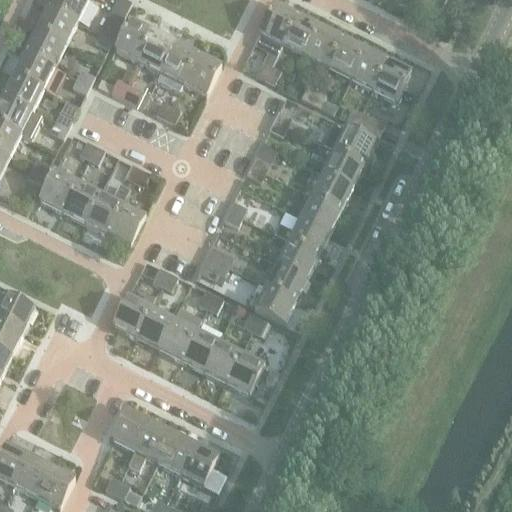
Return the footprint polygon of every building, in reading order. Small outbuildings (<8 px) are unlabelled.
[(82,0),(52,0),(47,10),(78,26),(89,3),(82,0)] [(419,0),(417,4),(440,16),(448,0),(419,0)] [(274,7),(259,38),(282,49),(297,19),(274,7)] [(47,10),(36,34),(66,49),(78,26),(47,10)] [(297,19),(282,49),(304,60),(319,30),(297,19)] [(130,24),(114,54),(138,66),(153,35),(130,24)] [(104,28),(100,37),(113,43),(117,34),(104,28)] [(319,30),(304,60),(327,72),(342,42),(319,30)] [(36,34),(25,56),(55,71),(66,49),(36,34)] [(153,35),(138,66),(160,77),(176,47),(153,35)] [(95,46),(108,53),(113,43),(100,37),(95,46)] [(342,42),(327,72),(350,83),(365,53),(342,42)] [(176,47),(160,77),(183,89),(198,58),(176,47)] [(365,53),(350,83),(372,95),(387,64),(365,53)] [(25,56),(13,79),(44,94),(44,93),(57,99),(68,78),(55,72),(55,71),(25,56)] [(198,58),(183,89),(206,100),(221,70),(198,58)] [(387,64),(372,95),(395,106),(410,76),(387,64)] [(262,66),(255,80),(264,85),(271,71),(262,66)] [(271,71),(264,85),(273,89),(280,76),(271,71)] [(81,73),(76,82),(90,89),(95,80),(81,73)] [(13,79),(2,101),(32,116),(44,94),(13,79)] [(71,92),(85,99),(90,89),(76,82),(71,92)] [(117,83),(110,97),(120,101),(127,88),(117,83)] [(127,88),(120,101),(128,106),(135,92),(127,88)] [(307,88),(300,102),(309,107),(316,93),(307,88)] [(316,93),(309,107),(319,112),(326,98),(316,93)] [(2,101),(0,104),(0,128),(21,139),(32,116),(2,101)] [(163,106),(156,119),(165,124),(172,110),(163,106)] [(172,110),(165,124),(174,128),(180,115),(172,110)] [(352,111),(345,125),(354,130),(361,116),(352,111)] [(278,115),(274,125),(287,132),(292,122),(278,115)] [(361,116),(354,130),(377,141),(384,128),(361,116)] [(58,119),(54,127),(67,134),(72,126),(58,119)] [(274,125),(269,135),(282,141),(287,132),(274,125)] [(49,137),(63,143),(67,134),(54,127),(49,137)] [(0,128),(0,156),(10,162),(21,139),(0,128)] [(344,132),(333,155),(363,170),(375,147),(344,132)] [(80,160),(89,164),(96,151),(86,146),(80,160)] [(326,169),(321,178),(352,193),(363,170),(333,155),(323,150),(316,164),(326,169)] [(96,151),(89,164),(98,169),(105,156),(96,151)] [(261,151),(251,170),(265,177),(269,168),(274,158),(261,151)] [(0,180),(10,162),(0,156),(0,180)] [(36,163),(31,173),(45,180),(50,170),(36,163)] [(125,183),(133,187),(140,173),(132,169),(125,183)] [(251,170),(247,179),(260,186),(265,177),(251,170)] [(27,182),(40,189),(45,180),(31,173),(27,182)] [(140,173),(133,187),(143,192),(150,178),(140,173)] [(55,175),(39,206),(62,217),(78,187),(55,175)] [(321,178),(310,200),(341,215),(352,193),(321,178)] [(78,187),(62,217),(84,229),(100,198),(78,187)] [(100,198),(84,229),(107,240),(130,194),(120,189),(113,205),(100,198)] [(130,194),(107,240),(130,252),(145,221),(123,210),(131,195),(130,194)] [(310,200),(299,223),(329,238),(341,215),(310,200)] [(233,205),(229,215),(242,221),(247,212),(233,205)] [(229,215),(224,224),(238,231),(242,221),(229,215)] [(274,239),(288,244),(318,260),(329,238),(299,223),(293,235),(279,228),(274,239)] [(288,244),(276,268),(307,283),(318,260),(288,244)] [(206,260),(229,271),(233,263),(224,258),(210,251),(206,260)] [(206,260),(198,276),(216,285),(219,279),(224,281),(229,271),(206,260)] [(276,268),(265,290),(295,305),(307,283),(276,268)] [(152,285),(162,290),(169,276),(159,271),(152,285)] [(169,276),(162,290),(171,295),(178,281),(169,276)] [(261,298),(254,313),(284,328),(295,305),(265,290),(265,291),(259,289),(256,295),(261,298)] [(198,308),(207,313),(214,299),(205,295),(198,308)] [(0,325),(25,338),(36,315),(0,296),(0,325)] [(129,300),(113,331),(136,342),(156,302),(146,297),(142,307),(129,300)] [(214,299),(207,313),(216,318),(223,304),(214,299)] [(156,302),(136,342),(158,354),(174,323),(152,312),(157,303),(156,302)] [(243,331),(252,336),(259,322),(249,317),(243,331)] [(259,322),(252,336),(261,340),(268,327),(259,322)] [(174,323),(158,354),(181,365),(196,334),(174,323)] [(0,325),(0,353),(13,360),(25,338),(0,325)] [(196,334),(181,365),(203,376),(218,346),(196,334)] [(218,346),(203,376),(226,388),(241,357),(218,346)] [(0,353),(0,381),(2,383),(13,360),(0,353)] [(241,357),(226,388),(249,400),(264,369),(241,357)] [(127,414),(112,444),(135,456),(151,425),(127,414)] [(151,425),(135,456),(157,467),(173,436),(151,425)] [(173,436),(157,467),(180,478),(195,448),(173,436)] [(6,448),(0,460),(0,482),(14,490),(29,460),(6,448)] [(195,448),(180,478),(203,490),(217,497),(224,483),(210,476),(219,459),(195,448)] [(29,460),(14,490),(37,501),(52,471),(29,460)] [(52,471),(37,501),(57,511),(60,511),(75,483),(52,471)] [(112,481),(105,494),(114,499),(120,486),(112,481)] [(120,486),(114,499),(123,504),(134,510),(137,505),(130,491),(120,486)]
